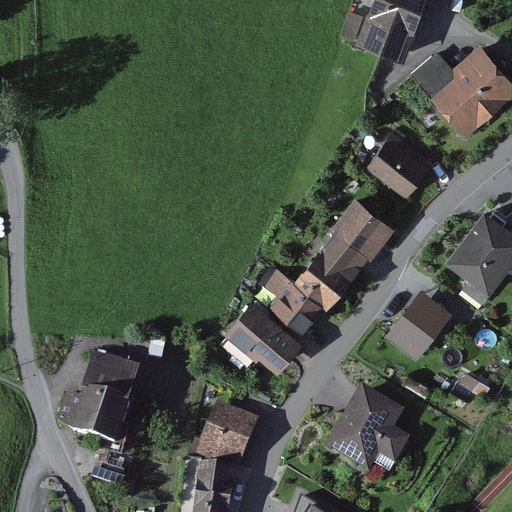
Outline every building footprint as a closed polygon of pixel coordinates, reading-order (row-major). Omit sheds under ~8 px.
[(367,0),(349,51),(398,68),(422,0),(367,0)] [(442,38),(416,62),(428,76),(455,53),(442,38)] [(441,69),(451,81),(424,102),(457,142),(511,97),(511,86),(476,42),(441,69)] [(359,168),(402,199),(426,166),(383,135),(359,168)] [(368,211),(322,266),(346,287),(393,232),(368,211)] [(435,267),(479,303),(511,262),(511,243),(477,215),(435,267)] [(297,286),(331,315),(351,291),(346,287),(322,266),(317,262),(297,286)] [(421,272),(389,322),(424,345),(456,295),(421,272)] [(285,292),(265,315),(294,341),(315,318),(285,292)] [(255,306),(226,339),(278,386),(307,352),(294,341),(265,315),(255,306)] [(143,370),(92,353),(65,433),(116,450),(143,370)] [(362,398),(328,455),(371,481),(405,424),(362,398)] [(219,404),(198,446),(238,466),(259,423),(219,404)] [(196,511),(232,511),(236,471),(201,468),(196,511)] [(328,511),(302,497),(296,511),(328,511)]
